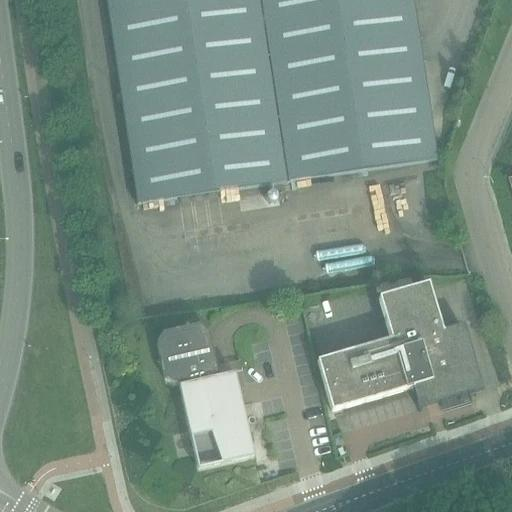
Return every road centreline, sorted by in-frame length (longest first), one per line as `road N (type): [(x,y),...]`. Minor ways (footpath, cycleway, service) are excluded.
road 1 (primary): [(0,394),(22,265),(0,59)]
road 2 (unclassified): [(511,331),(468,171),(511,57)]
road 3 (secondary): [(398,485),(511,444)]
